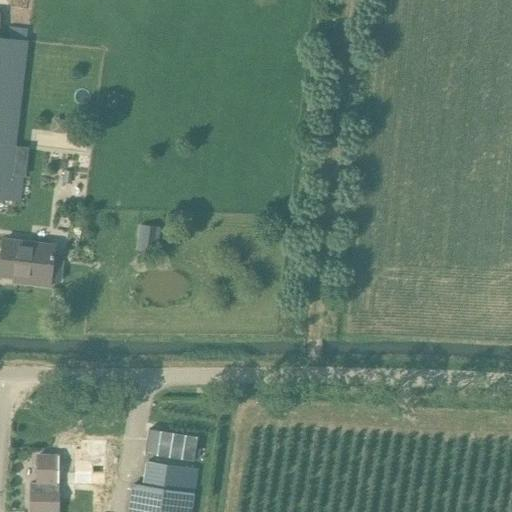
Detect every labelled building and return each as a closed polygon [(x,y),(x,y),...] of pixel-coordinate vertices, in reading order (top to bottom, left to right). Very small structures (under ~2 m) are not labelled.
[(0,21),(1,13),(0,13),(0,199),(20,202),(23,175),(15,174),(30,42),(25,42),(27,29),(9,26),(7,39),(0,38),(0,21)] [(64,171),(62,182),(70,183),(72,172),(64,171)] [(159,228),(139,225),(136,250),(156,253),(159,228)] [(1,256),(0,262),(0,274),(22,277),(22,279),(31,280),(30,286),(49,288),(49,282),(50,282),(50,280),(60,281),(63,260),(53,259),(54,246),(3,240),(1,256)] [(105,483),(106,441),(58,440),(58,455),(37,454),(37,483),(30,483),(30,511),(59,511),(59,482),(105,483)] [(192,511),(199,468),(151,461),(148,483),(138,482),(133,511),(192,511)]
